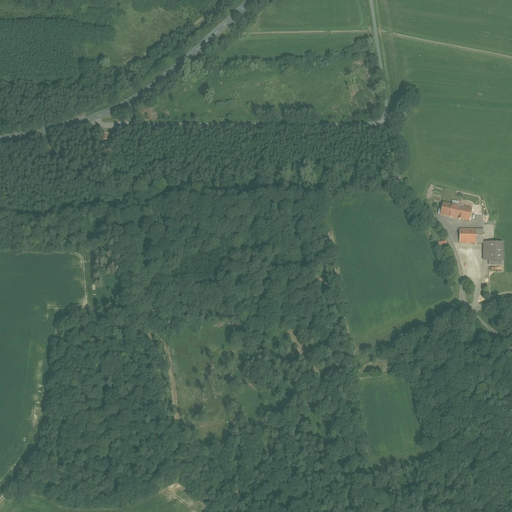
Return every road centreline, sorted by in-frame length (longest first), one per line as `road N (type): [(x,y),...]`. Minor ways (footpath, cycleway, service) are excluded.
road 1 (residential): [(90,120),(99,127),(387,122)]
road 2 (unclassified): [(387,122),(405,197),(452,245),(470,312)]
road 3 (tertiary): [(254,0),(144,93),(90,120)]
road 4 (track): [(0,501),(40,445),(52,370)]
road 5 (residential): [(387,122),(369,0)]
